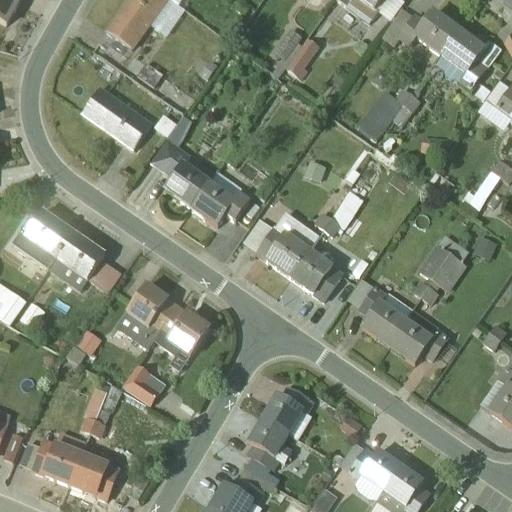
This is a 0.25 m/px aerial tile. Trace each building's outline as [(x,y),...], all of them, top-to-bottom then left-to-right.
[(0,0),(0,26),(6,30),(21,0),(0,0)] [(183,16),(176,10),(161,0),(131,0),(95,50),(119,68),(129,55),(131,56),(149,31),(164,42),(183,16)] [(161,0),(176,10),(183,0),(161,0)] [(260,6),(251,0),(242,0),(234,12),(248,22),(260,6)] [(336,0),(334,3),(368,29),(376,18),(373,16),(377,11),(392,22),(404,6),(395,0),(336,0)] [(457,36),(431,18),(422,29),(401,14),(379,43),(392,53),(398,45),(407,53),(414,44),(438,62),(457,36)] [(294,32),(278,55),(290,64),(307,41),(294,32)] [(481,54),(457,36),(438,62),(432,70),(467,96),(482,76),(484,78),(500,56),(486,46),(481,54)] [(162,81),(144,69),(135,81),(154,94),(162,81)] [(511,93),(500,85),(472,122),(480,128),(490,114),(511,130),(511,93)] [(149,131),(98,94),(80,119),(131,156),(149,131)] [(392,103),(382,96),(355,134),(374,147),(390,125),(408,100),(399,94),(392,103)] [(418,108),(408,100),(390,125),(400,132),(418,108)] [(223,167),(231,156),(237,147),(227,140),(213,160),(223,167)] [(175,156),(163,147),(149,168),(171,184),(163,195),(189,214),(214,180),(177,154),(175,156)] [(240,162),(231,156),(223,167),(232,173),(240,162)] [(497,184),(506,172),(497,165),(488,177),(497,184)] [(511,182),(511,175),(506,172),(497,184),(490,194),(502,202),(509,192),(506,190),(511,182)] [(216,178),(214,180),(189,214),(215,233),(224,221),(234,228),(249,206),(237,198),(240,195),(216,178)] [(72,240),(41,218),(22,244),(53,266),(72,240)] [(339,232),(320,219),(312,230),(331,243),(339,232)] [(309,257),(275,232),(272,236),(258,225),(241,249),(255,259),(255,260),(289,284),(309,257)] [(102,262),(72,240),(53,266),(47,275),(78,297),(86,285),(105,298),(118,280),(99,267),(102,262)] [(444,298),(463,269),(436,250),(416,279),(444,298)] [(341,280),(309,257),(289,284),(321,307),(341,280)] [(372,294),(360,285),(345,307),(368,323),(360,334),(387,352),(410,317),(373,292),(372,294)] [(176,312),(144,290),(114,332),(145,355),(151,346),(176,312)] [(0,325),(8,331),(24,308),(8,296),(2,304),(0,303),(0,325)] [(42,318),(29,309),(17,325),(30,334),(42,318)] [(207,335),(176,312),(151,346),(173,362),(178,355),(187,362),(207,335)] [(447,342),(410,317),(387,352),(413,370),(420,359),(441,373),(454,355),(443,348),(447,342)] [(504,338),(494,331),(482,349),(492,356),(504,338)] [(100,346),(85,336),(75,351),(89,361),(100,346)] [(72,352),(64,363),(75,371),(83,360),(72,352)] [(135,372),(121,392),(146,410),(154,398),(141,389),(147,380),(135,372)] [(511,378),(504,374),(478,412),(511,435),(511,378)] [(120,395),(109,391),(100,414),(110,418),(120,395)] [(104,400),(93,395),(85,414),(96,419),(104,400)] [(276,401),(261,425),(288,441),(296,446),(310,422),(304,419),(311,408),(289,395),(283,406),(276,401)] [(88,440),(85,449),(68,492),(104,506),(121,464),(93,452),(108,417),(99,414),(94,427),(88,440)] [(0,444),(9,421),(0,417),(0,444)] [(88,440),(94,427),(82,422),(77,436),(88,440)] [(255,454),(243,474),(264,486),(270,476),(273,478),(278,468),(282,471),(291,457),(282,451),(288,441),(261,425),(247,449),(255,454)] [(21,442),(12,439),(1,464),(10,468),(21,442)] [(17,472),(68,492),(85,449),(59,439),(54,449),(44,445),(40,454),(27,448),(17,472)] [(372,462),(352,448),(336,472),(346,478),(344,480),(354,487),(350,492),(374,508),(398,474),(375,458),(372,462)] [(223,490),(210,511),(251,511),(253,510),(255,511),(264,497),(269,500),(274,493),(264,486),(243,474),(231,496),(223,490)] [(422,490),(398,474),(374,508),(371,511),(419,511),(428,501),(419,494),(422,490)] [(148,485),(139,480),(127,501),(136,506),(148,485)] [(329,511),(330,511),(317,503),(310,511),(329,511)]
